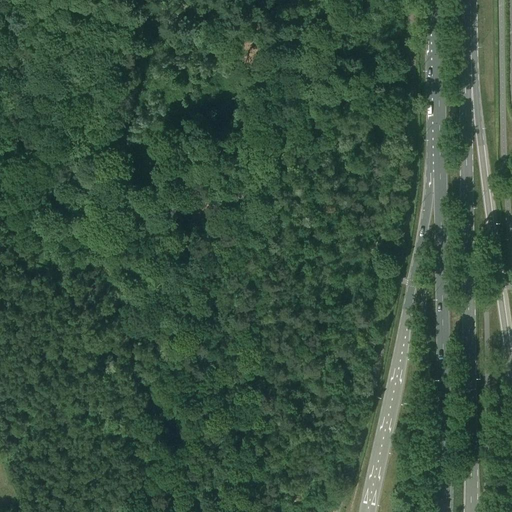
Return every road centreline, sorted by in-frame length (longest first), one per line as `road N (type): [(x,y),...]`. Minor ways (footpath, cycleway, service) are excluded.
road 1 (unclassified): [(408,0),(409,188),(367,402),(334,511)]
road 2 (primary): [(470,511),(468,51)]
road 3 (primary): [(438,167),(368,511)]
road 4 (primary): [(438,167),(443,511)]
road 5 (primary): [(511,376),(468,51)]
road 6 (primary): [(437,0),(438,167)]
